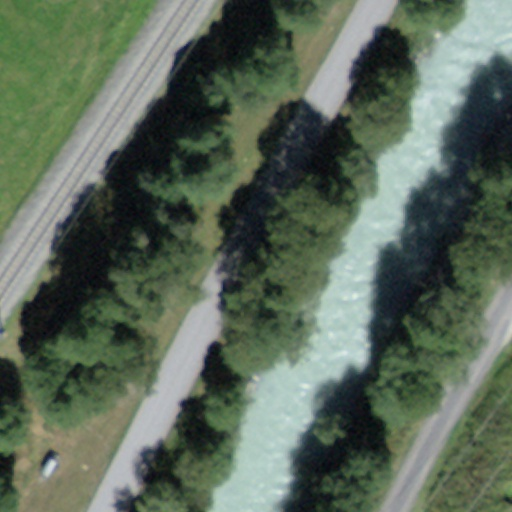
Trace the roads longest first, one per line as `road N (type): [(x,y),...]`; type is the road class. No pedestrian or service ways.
road 1 (unclassified): [(374,0),(105,511)]
road 2 (track): [(386,511),(511,296)]
